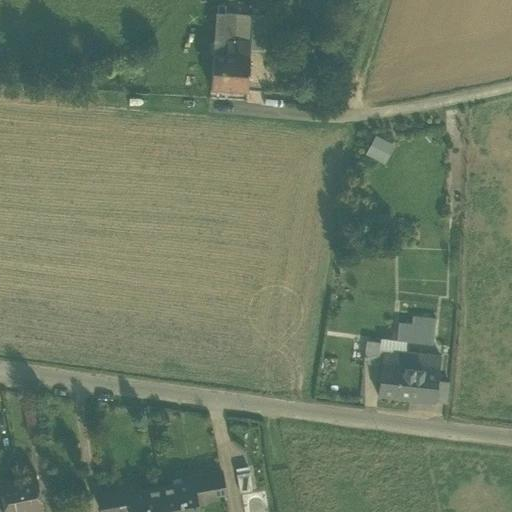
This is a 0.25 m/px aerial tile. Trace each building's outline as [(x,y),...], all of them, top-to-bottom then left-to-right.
[(231,41),(233,14),(223,13),(223,7),(218,6),(217,13),(215,13),(212,54),(249,57),(249,50),(249,41),(231,41)] [(231,41),(249,41),(251,15),(233,14),(231,41)] [(249,41),(249,50),(261,50),(263,16),(251,15),(249,41)] [(249,57),(212,54),(210,89),(247,91),(249,57)] [(384,163),(394,145),(374,134),(364,152),(384,163)] [(406,341),(432,344),(435,319),(412,317),(411,324),(398,323),(396,340),(406,341)] [(393,351),(405,352),(406,341),(396,340),(379,339),(379,343),(376,365),(381,366),(382,354),(392,355),(393,351)] [(362,363),(376,365),(379,343),(365,341),(362,363)] [(377,396),(434,402),(436,381),(439,360),(439,356),(409,353),(408,357),(404,356),(405,352),(393,351),(392,355),(382,354),(381,366),(377,396)] [(434,402),(446,404),(448,383),(436,381),(434,402)] [(35,407),(23,409),(28,437),(41,435),(35,407)] [(233,469),(238,492),(250,490),(245,466),(233,469)] [(192,483),(194,491),(201,489),(202,494),(203,494),(223,490),(220,472),(181,479),(182,485),(192,483)] [(43,511),(36,475),(17,479),(23,511),(43,511)] [(0,502),(1,511),(23,511),(17,479),(0,482),(0,502)] [(197,511),(197,506),(194,491),(192,483),(182,485),(161,489),(164,511),(197,511)] [(164,511),(161,489),(138,493),(137,488),(99,495),(102,510),(108,509),(122,507),(123,511),(164,511)] [(205,505),(203,494),(202,494),(201,489),(194,491),(197,506),(205,505)]
